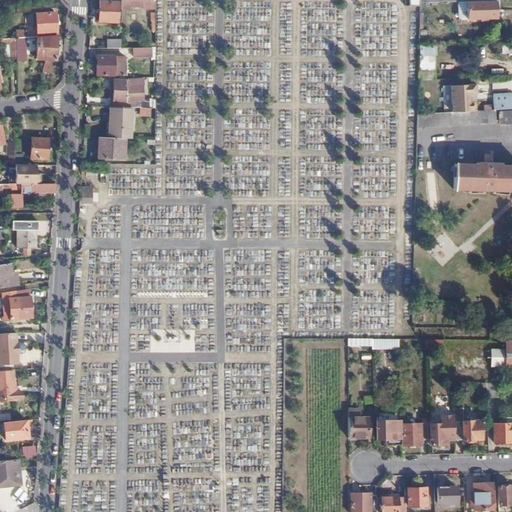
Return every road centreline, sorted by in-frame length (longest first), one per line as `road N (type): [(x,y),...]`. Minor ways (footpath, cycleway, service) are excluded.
road 1 (residential): [(70,99),(48,511)]
road 2 (residential): [(368,466),(511,463)]
